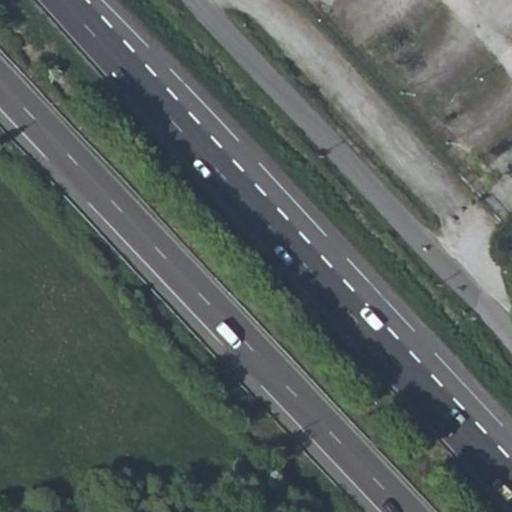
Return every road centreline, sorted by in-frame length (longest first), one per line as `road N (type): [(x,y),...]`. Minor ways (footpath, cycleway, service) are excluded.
road 1 (trunk): [(489,465),(62,0)]
road 2 (trunk): [(0,80),(407,511)]
road 3 (unclassified): [(511,342),(194,0)]
